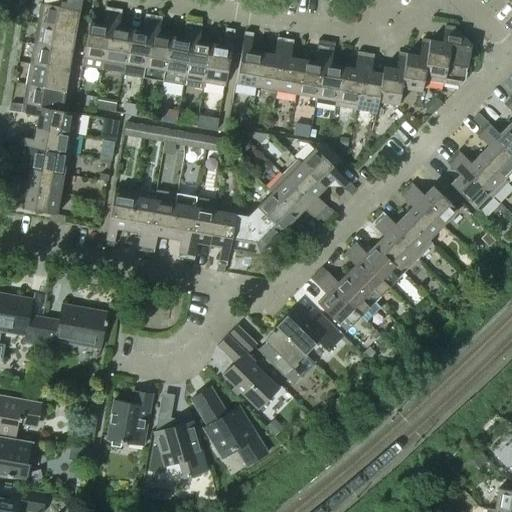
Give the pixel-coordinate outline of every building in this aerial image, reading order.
[(79,11),(81,0),(59,0),(59,7),(79,11)] [(79,11),(59,7),(40,4),(36,24),(76,31),(79,11)] [(102,70),(102,68),(113,9),(104,7),(102,21),(104,21),(103,25),(89,22),(81,67),(102,70)] [(122,74),(130,29),(116,27),(117,23),(118,23),(121,10),(113,9),(102,68),(122,72),(122,74)] [(142,78),(153,16),(145,14),(142,28),(144,28),(143,32),(130,29),(122,74),(142,78)] [(162,81),(170,37),(156,34),(157,30),(159,31),(161,17),(153,16),(142,78),(162,81)] [(183,85),(193,23),(185,22),(183,35),(184,35),(184,39),(170,37),(162,81),(183,85)] [(202,88),(210,44),(196,41),(197,37),(199,38),(201,24),(193,23),(183,85),(202,88)] [(72,51),(76,31),(36,24),(33,44),(72,51)] [(443,84),(452,32),(453,27),(444,26),(442,39),(444,39),(443,43),(428,40),(421,80),(423,80),(443,84)] [(224,87),(234,30),(225,29),(223,42),(224,42),(224,46),(210,44),(202,88),(203,88),(204,83),(224,87)] [(255,87),(262,53),(248,50),(248,46),(250,47),(252,34),(244,32),(235,84),(255,87)] [(464,81),(471,45),(459,33),(452,32),(443,84),(459,86),(464,81)] [(275,91),(285,39),(277,38),(274,51),(276,51),(275,55),(262,53),(255,87),(275,91)] [(296,94),(302,60),(288,58),(289,54),(290,54),(293,41),(285,39),(275,91),(296,94)] [(421,80),(428,40),(421,39),(419,52),(421,52),(420,56),(406,54),(400,88),(401,89),(421,92),(423,80),(421,80)] [(68,71),(72,51),(33,44),(29,64),(68,71)] [(315,103),(325,46),(317,45),(314,58),(316,58),(315,62),(302,60),(296,94),(315,98),(314,103),(315,103)] [(335,106),(342,67),(328,65),(329,61),(331,61),(333,48),(325,46),(315,103),(335,106)] [(355,110),(365,53),(357,52),(354,65),(356,65),(355,69),(342,67),(335,106),(355,110)] [(398,105),(401,89),(400,88),(406,54),(398,52),(396,65),(398,66),(397,70),(383,67),(382,74),(377,102),(378,102),(398,105)] [(377,102),(382,74),(368,72),(369,68),(371,68),(373,55),(365,53),(355,110),(376,113),(378,102),(377,102)] [(65,91),(68,71),(29,64),(25,84),(65,91)] [(61,112),(61,111),(65,91),(25,84),(22,105),(61,112)] [(511,101),(509,99),(503,105),(511,113),(511,120),(507,126),(511,130),(511,101)] [(75,135),(78,114),(61,111),(61,112),(22,105),(20,113),(33,115),(34,113),(38,114),(35,128),(75,135)] [(511,130),(507,126),(497,136),(494,133),(496,131),(486,122),(480,128),(511,159),(511,130)] [(144,139),(146,126),(126,123),(123,135),(144,139)] [(165,143),(167,130),(146,126),(144,139),(165,143)] [(71,155),(75,135),(35,128),(33,141),(29,141),(29,139),(16,137),(15,145),(71,155)] [(511,170),(511,159),(480,128),(475,134),(484,143),(485,142),(488,145),(478,155),(507,183),(507,182),(504,179),(511,170)] [(184,146),(187,133),(167,130),(165,143),(184,146)] [(205,150),(207,137),(187,133),(184,146),(205,150)] [(219,152),(221,140),(207,137),(205,150),(219,152)] [(68,175),(71,155),(15,145),(13,153),(26,155),(27,154),(31,154),(28,168),(68,175)] [(351,185),(314,149),(300,163),(325,188),(334,178),(337,181),(336,182),(345,192),(351,185)] [(507,183),(478,155),(469,165),(466,162),(467,161),(458,151),(452,157),(493,197),(507,183)] [(493,197),(452,157),(446,163),(456,172),(457,171),(459,174),(449,184),(478,212),(493,197)] [(325,188),(300,163),(296,160),(282,175),(323,215),(328,209),(319,200),(318,201),(315,198),(325,188)] [(59,194),(63,175),(68,176),(68,175),(28,168),(26,181),(22,181),(22,179),(9,177),(8,185),(59,194)] [(323,215),(282,175),(268,189),(296,217),(306,207),(309,210),(307,211),(317,221),(323,215)] [(457,211),(432,186),(422,196),(419,194),(420,193),(411,183),(405,189),(442,226),(457,211)] [(56,215),(59,194),(8,185),(6,193),(19,195),(20,194),(24,195),(21,209),(56,215)] [(128,231),(135,192),(114,188),(104,245),(113,246),(115,233),(113,233),(114,229),(128,231)] [(296,217),(268,189),(267,190),(270,193),(256,208),(281,232),(294,244),(300,238),(290,229),(289,230),(286,227),(296,217)] [(442,226),(405,189),(399,195),(408,204),(410,203),(413,206),(403,216),(431,244),(431,243),(428,240),(442,226)] [(145,252),(155,195),(135,192),(128,231),(141,234),(141,238),(139,237),(137,250),(145,252)] [(168,238),(174,204),(154,200),(155,195),(145,252),(153,253),(155,240),(154,240),(154,236),(168,238)] [(185,259),(194,207),(174,204),(168,238),(181,241),(181,245),(179,244),(177,257),(185,259)] [(208,245),(214,211),(194,207),(185,259),(193,260),(195,247),(194,247),(194,243),(208,245)] [(281,232),(256,208),(247,217),(259,254),(281,232)] [(229,249),(235,215),(214,211),(208,245),(222,248),(221,252),(219,251),(217,265),(226,266),(229,249)] [(431,244),(403,216),(393,226),(390,223),(391,222),(382,212),(376,218),(417,258),(431,244)] [(259,254),(247,217),(235,215),(229,249),(259,254)] [(417,258),(376,218),(370,224),(380,233),(381,232),(384,235),(374,245),(403,273),(417,258)] [(403,273),(374,245),(364,255),(362,252),(363,251),(355,243),(349,249),(388,287),(403,273)] [(388,287),(349,249),(343,255),(351,263),(352,261),(355,264),(346,274),(374,302),(388,287)] [(374,302),(346,274),(336,284),(333,281),(334,280),(326,272),(320,278),(360,316),(374,302)] [(360,316),(320,278),(315,284),(323,292),(324,290),(327,293),(317,304),(345,332),(360,316)] [(28,316),(31,300),(15,297),(14,299),(6,298),(7,296),(0,294),(0,359),(0,360),(3,346),(0,345),(0,330),(23,335),(22,342),(38,345),(43,319),(28,316)] [(336,344),(314,322),(296,304),(275,326),(304,354),(317,342),(327,352),(336,344)] [(100,348),(104,325),(105,325),(106,321),(104,321),(106,313),(85,310),(85,311),(77,310),(77,308),(61,305),(58,322),(43,319),(38,345),(55,347),(56,341),(100,348)] [(256,344),(237,325),(227,335),(247,354),(256,344)] [(304,354),(275,326),(274,326),(277,329),(257,350),(291,384),(299,375),(292,367),(304,354)] [(278,389),(257,369),(252,364),(254,361),(247,354),(227,335),(216,346),(233,363),(222,374),(258,409),(278,389)] [(266,454),(238,407),(225,414),(209,388),(191,399),(207,426),(203,428),(222,459),(236,450),(246,466),(266,454)] [(142,446),(151,394),(138,392),(136,406),(131,405),(131,403),(113,400),(106,440),(142,446)] [(37,424),(41,403),(0,395),(0,436),(15,439),(18,420),(37,424)] [(205,470),(191,422),(181,425),(168,428),(169,418),(158,416),(155,433),(164,465),(179,461),(184,476),(205,470)] [(27,463),(30,443),(32,444),(32,442),(15,439),(0,436),(0,475),(6,477),(11,478),(26,480),(29,464),(27,463)] [(17,511),(17,510),(30,511),(42,511),(46,493),(10,487),(8,499),(0,497),(0,511),(17,511)] [(505,511),(511,511),(511,491),(498,489),(494,510),(505,511)]
